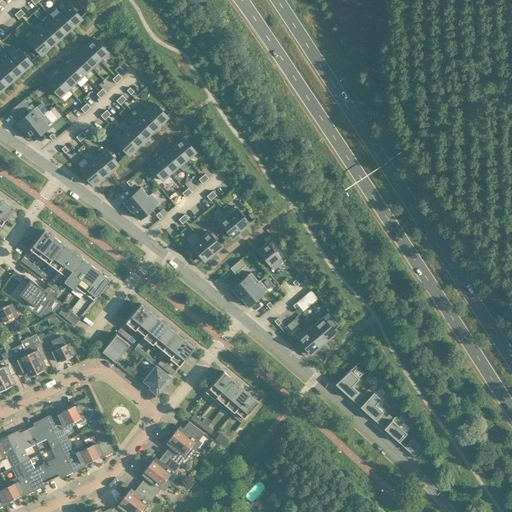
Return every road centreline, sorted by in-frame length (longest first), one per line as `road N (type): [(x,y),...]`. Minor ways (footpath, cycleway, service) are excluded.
road 1 (trunk): [(241,0),(511,410)]
road 2 (trunk): [(511,362),(277,0)]
road 3 (unclassified): [(450,511),(369,427),(241,318)]
road 4 (unclassified): [(241,318),(60,175)]
road 5 (residential): [(0,415),(91,372),(109,375),(152,413)]
road 6 (residential): [(152,413),(112,475),(41,511)]
road 7 (residential): [(241,318),(168,409),(152,413)]
